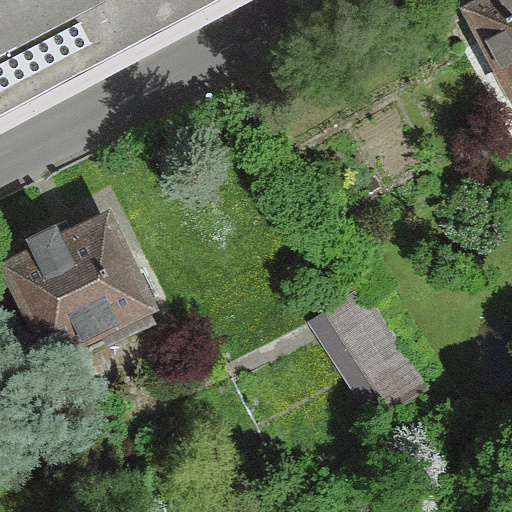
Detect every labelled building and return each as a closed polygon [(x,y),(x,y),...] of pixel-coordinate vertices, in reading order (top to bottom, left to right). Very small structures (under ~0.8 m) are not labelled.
[(0,0),(0,113),(213,0),(0,0)] [(511,0),(449,0),(448,1),(507,107),(511,104),(511,0)] [(265,66),(243,80),(255,99),(277,85),(265,66)] [(7,232),(14,245),(0,251),(0,266),(42,351),(92,327),(100,343),(152,317),(97,207),(50,231),(42,215),(7,232)] [(361,291),(315,318),(373,416),(419,390),(361,291)]
